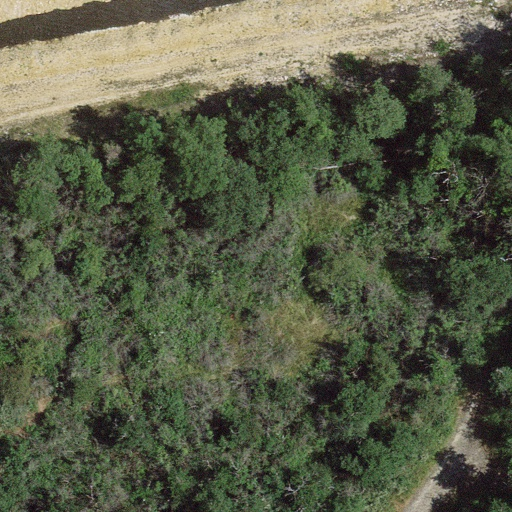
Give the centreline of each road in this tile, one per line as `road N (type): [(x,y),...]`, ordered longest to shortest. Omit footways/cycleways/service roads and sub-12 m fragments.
road 1 (track): [(511,3),(0,114)]
road 2 (track): [(511,343),(401,511)]
